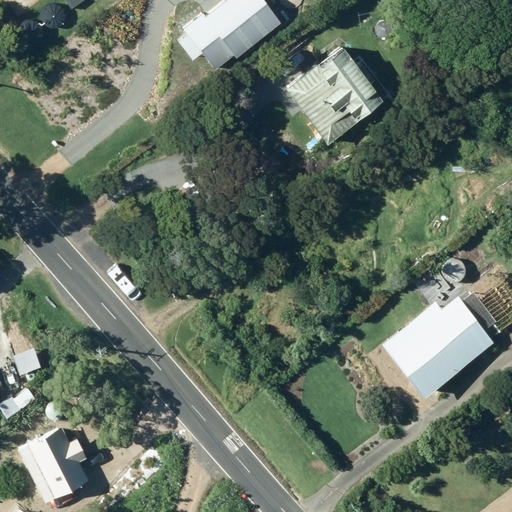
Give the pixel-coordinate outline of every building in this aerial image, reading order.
[(225,0),(176,37),(204,73),(274,20),(258,0),(225,0)] [(326,146),(381,104),(367,86),(375,79),(358,57),(350,63),(339,47),(283,89),(326,146)] [(242,124),(263,109),(256,100),(236,116),(242,124)] [(422,399),(492,345),(456,298),(440,311),(435,305),(382,347),(422,399)] [(18,438),(17,449),(46,499),(92,473),(58,415),(18,438)]
